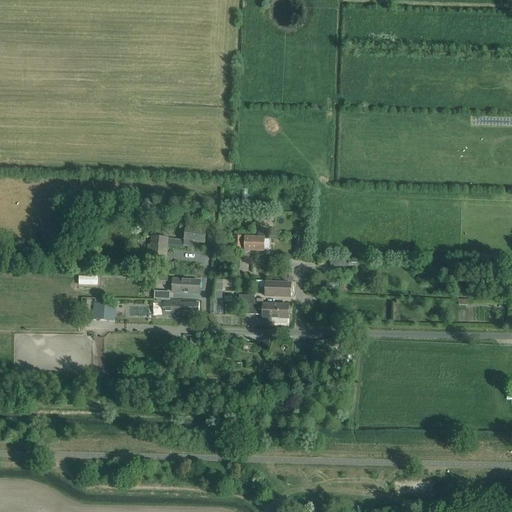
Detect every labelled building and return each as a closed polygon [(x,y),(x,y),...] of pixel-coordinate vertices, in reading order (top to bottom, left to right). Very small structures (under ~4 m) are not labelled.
[(241,188),(240,204),(247,204),(248,188),(241,188)] [(206,230),(196,229),(189,228),(189,225),(180,224),(180,231),(186,231),(185,241),(168,239),(168,238),(152,237),(150,261),(166,263),(167,246),(184,248),(184,244),(189,245),(189,248),(192,249),(192,242),(204,243),(206,230)] [(269,239),(270,231),(259,231),(258,238),(245,237),(245,250),(264,251),(264,239),(269,239)] [(97,279),(78,278),(78,287),(97,287),(97,279)] [(214,279),(213,302),(222,302),(222,298),(223,288),(223,279),(214,279)] [(173,292),(190,293),(200,294),(200,282),(173,280),(173,292)] [(291,295),(291,284),(266,283),(266,297),(274,297),(274,295),(291,295)] [(239,302),(239,303),(255,304),(255,296),(239,295),(239,302)] [(96,299),(96,311),(113,310),(113,306),(107,306),(107,299),(96,299)] [(163,303),(163,306),(163,316),(191,316),(191,314),(199,314),(199,303),(189,303),(182,303),(182,301),(172,300),(172,303),(163,303)] [(232,303),(232,309),(243,309),(242,311),(242,314),(256,315),(263,315),(263,318),(288,319),(289,305),(263,304),(255,304),(239,303),(236,303),(232,303)]
